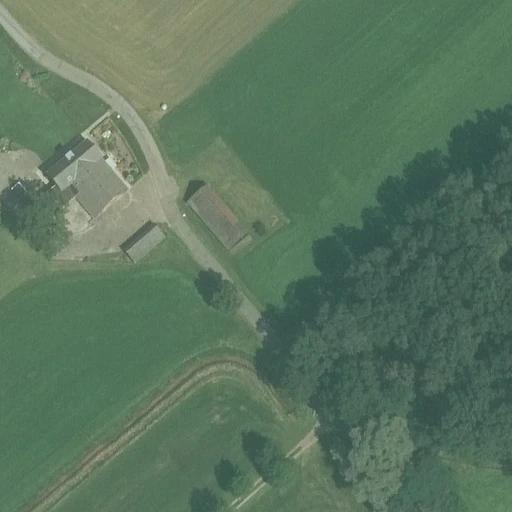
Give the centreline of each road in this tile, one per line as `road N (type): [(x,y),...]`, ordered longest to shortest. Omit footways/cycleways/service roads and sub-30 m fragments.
road 1 (unclassified): [(416,511),(170,211),(145,138),(105,91),(34,51),(0,11)]
road 2 (track): [(226,511),(334,414)]
